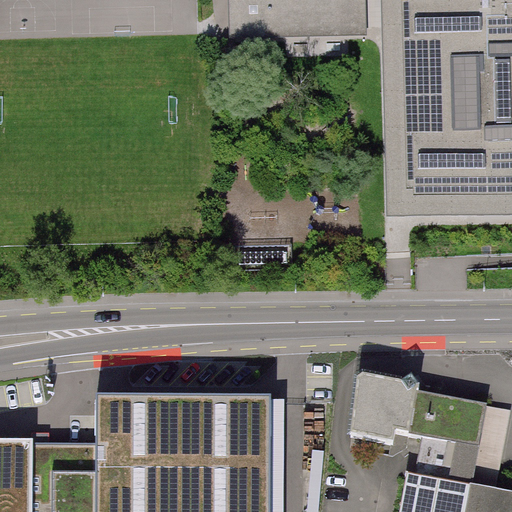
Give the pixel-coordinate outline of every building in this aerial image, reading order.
[(365,0),(230,0),(232,40),(367,37),(365,0)] [(511,0),(382,0),(388,226),(511,222),(511,0)] [(239,264),(289,264),(289,244),(239,243),(239,264)] [(511,511),(511,498),(471,491),(485,409),(353,386),(344,437),(390,445),(392,435),(455,446),(447,487),(401,478),(395,511),(511,511)] [(270,511),(270,403),(96,403),(96,446),(42,446),(0,446),(0,511),(270,511)]
